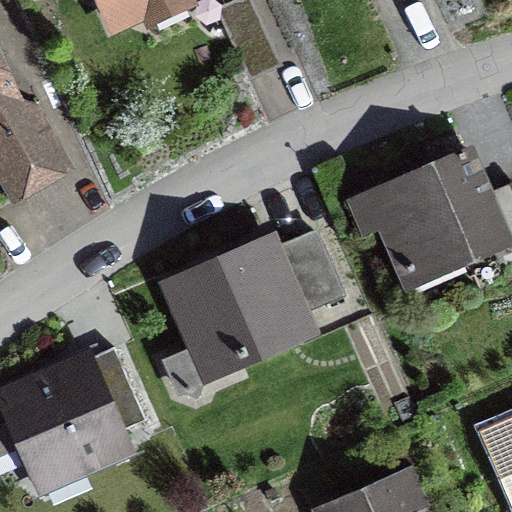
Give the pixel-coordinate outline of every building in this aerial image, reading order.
[(197,8),(195,1),(197,0),(91,0),(110,41),(144,24),(148,34),(197,8)] [(238,0),(217,9),(249,83),(282,69),(252,0),(238,0)] [(0,188),(11,209),(76,175),(36,98),(25,103),(15,85),(20,83),(0,44),(0,188)] [(473,147),(345,203),(362,240),(377,234),(406,299),(511,252),(511,183),(492,192),(473,147)] [(301,314),(346,294),(318,231),(276,249),(273,241),(175,284),(202,347),(232,344),(238,361),(308,331),(301,314)] [(98,352),(2,394),(38,478),(127,439),(122,428),(139,420),(112,356),(101,361),(98,352)] [(511,421),(482,435),(511,504),(511,421)] [(312,511),(311,511),(433,511),(414,467),(312,511)]
